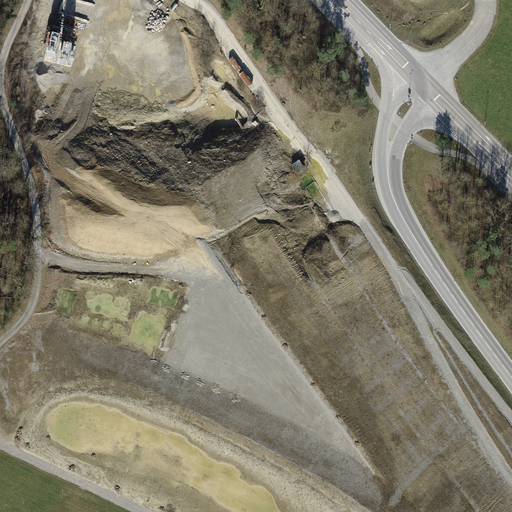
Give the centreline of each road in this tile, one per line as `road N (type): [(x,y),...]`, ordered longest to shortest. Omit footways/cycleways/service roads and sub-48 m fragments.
road 1 (secondary): [(426,87),(399,117),(388,182),(412,232),(511,376)]
road 2 (track): [(0,339),(28,316),(38,278),(35,183),(0,77)]
road 3 (primary): [(340,0),(426,87)]
road 4 (primary): [(426,87),(511,172)]
